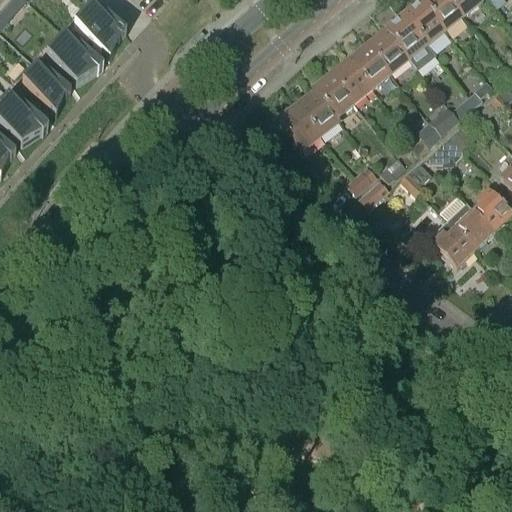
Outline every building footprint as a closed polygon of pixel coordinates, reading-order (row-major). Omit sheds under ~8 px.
[(443,37),(461,22),(443,0),(430,0),(421,8),(428,18),(443,37)] [(443,0),(461,22),(482,5),(477,0),(443,0)] [(488,0),(486,2),(496,14),(505,7),(499,0),(488,0)] [(421,8),(403,22),(425,51),(443,37),(428,18),(421,8)] [(103,62),(108,66),(119,45),(120,46),(125,40),(94,12),(90,16),(73,35),(74,35),(66,43),(96,70),(103,62)] [(0,33),(11,21),(1,13),(0,14),(0,33)] [(433,60),(425,51),(403,22),(385,37),(407,66),(414,75),(433,60)] [(389,80),(407,66),(385,37),(378,43),(377,41),(365,50),(371,58),(389,80)] [(68,101),(75,93),(96,80),(97,81),(102,75),(96,70),(66,43),(39,74),(68,100),(68,101)] [(371,94),(389,80),(371,58),(365,50),(357,57),(358,58),(348,66),(371,94)] [(501,73),(508,82),(511,78),(511,69),(502,59),(496,64),(502,72),(501,73)] [(353,109),(371,94),(348,66),(341,72),(340,70),(329,79),(353,109)] [(504,86),(508,82),(501,73),(496,77),(504,86)] [(68,101),(68,100),(39,74),(11,104),(41,131),(47,124),(50,120),(55,124),(64,107),(69,101),(68,101)] [(334,124),(353,109),(329,79),(321,86),(322,87),(312,95),(334,124)] [(507,109),(511,104),(511,100),(505,92),(498,99),(505,106),(507,109)] [(334,124),(312,95),(299,106),(302,109),(297,113),(320,142),(338,128),(334,124)] [(473,97),(466,104),(473,113),(481,106),(473,97)] [(496,114),(505,106),(498,99),(490,106),(496,114)] [(41,131),(11,104),(0,116),(0,149),(13,161),(20,154),(40,141),(41,143),(47,136),(41,131)] [(473,113),(466,104),(449,118),(456,128),(473,113)] [(511,114),(507,109),(505,106),(496,114),(504,123),(511,115),(511,114)] [(283,141),(285,140),(299,158),(320,142),(297,113),(275,130),(274,131),(274,132),(273,135),(274,137),(275,139),(276,140),(278,141),(279,141),(280,141),(283,141)] [(449,118),(431,134),(440,144),(441,142),(456,128),(449,118)] [(440,144),(431,134),(414,149),(421,158),(429,152),(440,144)] [(457,135),(447,144),(463,160),(472,150),(457,135)] [(447,144),(447,145),(440,152),(454,168),(455,168),(463,160),(447,144)] [(0,183),(8,168),(9,168),(14,163),(13,161),(0,149),(0,183)] [(416,163),(421,158),(414,149),(409,153),(416,163)] [(454,168),(440,152),(424,164),(427,168),(454,168)] [(387,189),(405,174),(397,164),(379,179),(387,189)] [(399,187),(406,195),(415,187),(422,195),(422,194),(419,190),(430,180),(419,168),(399,187)] [(366,173),(359,180),(367,189),(375,182),(366,173)] [(511,176),(511,177),(508,173),(498,183),(511,198),(511,176)] [(354,201),(367,189),(359,180),(346,192),(354,201)] [(379,187),(358,205),(367,215),(387,197),(379,187)] [(415,187),(406,195),(414,202),(422,195),(415,187)] [(479,209),(472,216),(493,238),(511,221),(486,195),(476,205),(479,209)] [(474,257),(493,238),(472,216),(465,209),(446,227),(474,257)] [(456,274),(474,257),(446,227),(427,245),(456,274)] [(296,271),(312,248),(297,236),(281,259),(296,271)] [(511,493),(502,480),(490,490),(504,507),(511,500),(511,493)]
